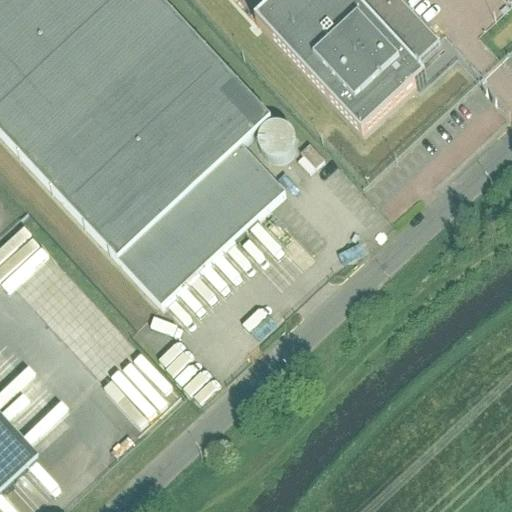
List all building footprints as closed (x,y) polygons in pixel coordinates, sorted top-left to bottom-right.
[(0,0),(0,140),(164,317),(287,202),(244,156),(273,128),(153,0),(0,0)] [(290,0),(258,30),(365,145),(428,86),(415,72),(441,48),(396,0),(290,0)] [(262,159),(263,161),(265,163),(266,164),(268,166),(270,167),(273,168),(275,169),(277,169),(280,170),(282,169),(285,169),(287,168),(289,167),(291,165),(293,164),(294,162),(296,160),(297,157),(297,155),(298,153),(298,150),(298,148),(297,145),(296,143),(295,141),(294,139),(292,137),(290,136),(288,134),(286,133),(283,133),(281,132),(279,132),(276,132),(274,133),(272,134),(269,135),(267,136),(266,138),(264,140),(263,142),(262,144),(261,147),(261,149),(261,151),(261,154),(261,156),(262,159)] [(311,151),(302,160),(317,175),(326,167),(311,151)] [(292,174),(282,181),(298,202),(307,195),(292,174)] [(48,260),(36,248),(34,250),(23,239),(0,261),(0,289),(8,298),(48,260)] [(344,256),(349,269),(370,261),(365,248),(344,256)] [(283,314),(266,329),(275,338),(292,323),(283,314)] [(0,401),(31,372),(20,361),(0,379),(0,401)] [(188,393),(211,375),(200,361),(177,379),(188,393)] [(125,370),(117,377),(152,417),(160,411),(125,370)] [(53,396),(16,430),(27,442),(64,408),(53,396)] [(186,480),(231,437),(220,425),(175,468),(186,480)] [(0,500),(37,466),(0,426),(0,500)] [(15,511),(5,499),(0,502),(0,509),(2,511),(15,511)]
